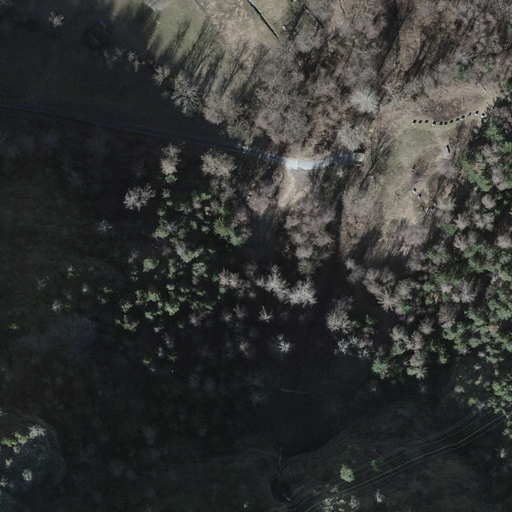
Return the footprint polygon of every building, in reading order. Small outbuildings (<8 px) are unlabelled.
[(92,47),(111,37),(102,20),(83,29),(92,47)] [(68,40),(44,56),(54,72),(78,56),(68,40)] [(433,109),(400,124),(408,143),(441,129),(433,109)] [(391,123),(367,138),(373,148),(397,133),(391,123)] [(451,140),(432,145),(438,169),(457,165),(451,140)] [(346,143),(326,182),(344,191),(364,153),(346,143)] [(426,152),(405,157),(411,180),(432,175),(426,152)] [(432,193),(416,197),(424,221),(439,217),(432,193)] [(316,199),(301,226),(314,233),(329,206),(316,199)] [(372,214),(352,230),(369,251),(389,234),(372,214)] [(300,235),(290,252),(299,257),(309,240),(300,235)] [(346,235),(316,258),(327,273),(357,250),(346,235)]
